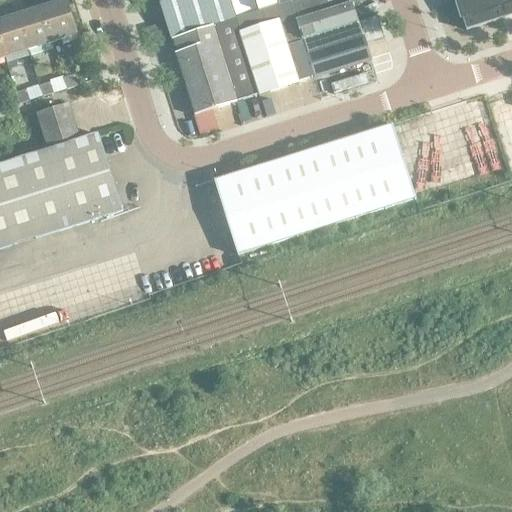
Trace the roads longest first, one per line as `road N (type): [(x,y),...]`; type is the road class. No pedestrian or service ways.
road 1 (unknown): [(511,317),(432,361),(328,384),(191,444),(108,462),(16,511)]
road 2 (residential): [(136,94),(156,145),(202,161),(430,85)]
